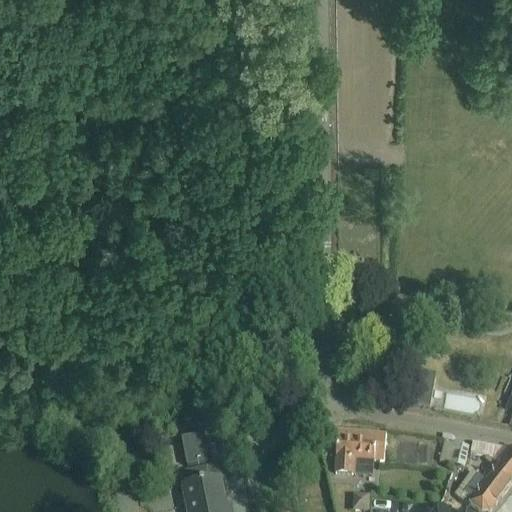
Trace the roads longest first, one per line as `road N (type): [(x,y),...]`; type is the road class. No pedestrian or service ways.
road 1 (residential): [(511,441),(361,414),(325,386),(326,241)]
road 2 (unclassified): [(326,241),(321,0)]
